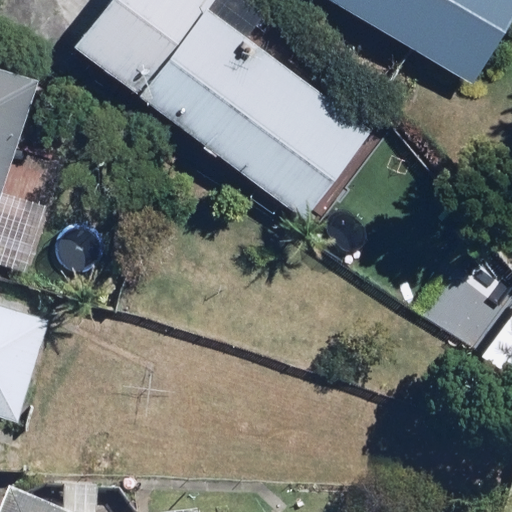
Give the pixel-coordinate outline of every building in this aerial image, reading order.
[(130,76),(309,214),(375,129),(216,6),(220,0),(109,0),(63,60),(112,99),(130,76)] [(511,16),(511,0),(347,0),(473,79),(511,16)] [(0,210),(0,196),(39,68),(0,55),(0,262),(26,270),(41,223),(0,210)] [(0,407),(20,413),(49,313),(0,296),(0,407)] [(511,311),(490,342),(511,358),(511,311)] [(101,475),(71,473),(70,499),(100,500),(101,475)]
